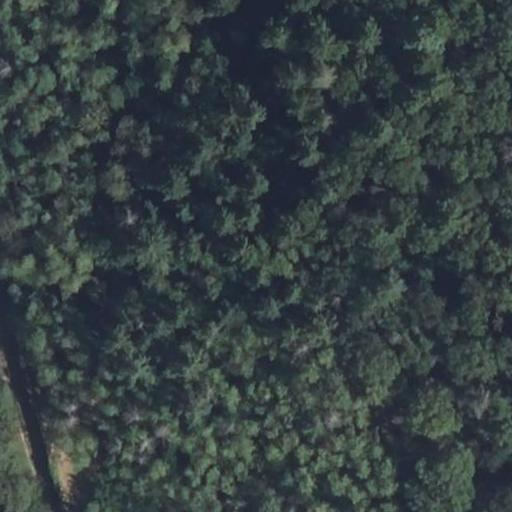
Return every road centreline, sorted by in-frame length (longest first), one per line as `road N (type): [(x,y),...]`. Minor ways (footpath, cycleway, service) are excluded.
road 1 (track): [(441,511),(400,462),(356,366),(339,286),(333,0)]
road 2 (track): [(131,0),(102,465)]
road 3 (track): [(46,511),(0,346)]
